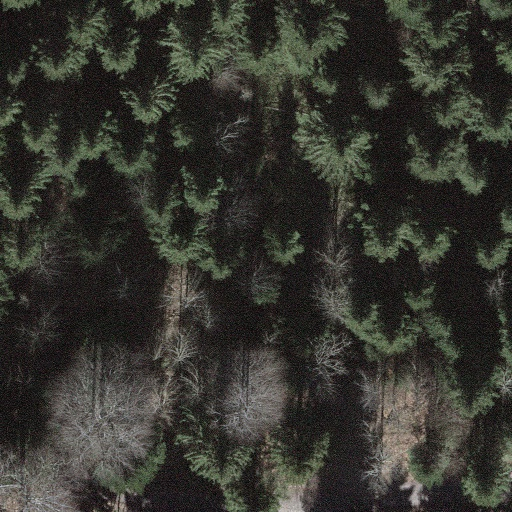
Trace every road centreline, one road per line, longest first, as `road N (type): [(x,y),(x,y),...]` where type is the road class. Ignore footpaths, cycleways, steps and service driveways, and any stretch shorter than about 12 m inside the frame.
road 1 (track): [(0,481),(247,511)]
road 2 (track): [(276,511),(511,491)]
